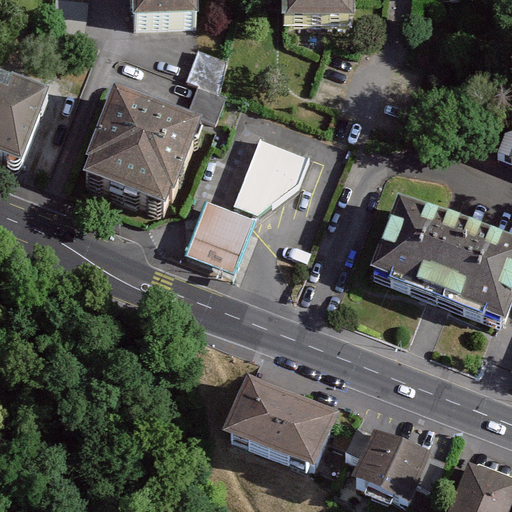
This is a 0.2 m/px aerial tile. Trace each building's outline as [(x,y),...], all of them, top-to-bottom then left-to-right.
[(70,0),(57,0),(54,35),(86,37),(84,5),(70,0)] [(200,34),(198,0),(133,0),(135,37),(200,34)] [(286,0),(287,33),(357,32),(356,0),(286,0)] [(428,0),(429,8),(503,6),(503,0),(428,0)] [(229,67),(200,56),(189,87),(200,91),(189,119),(218,130),(228,102),(222,100),(229,67)] [(0,171),(21,180),(50,107),(0,87),(0,171)] [(202,136),(111,101),(83,176),(86,177),(80,192),(165,224),(170,210),(174,211),(202,136)] [(501,159),(511,163),(511,131),(507,133),(501,159)] [(304,195),(312,165),(262,147),(234,221),(207,210),(187,265),(235,284),(256,229),(304,195)] [(369,283),(504,331),(511,310),(511,251),(396,210),(369,283)] [(248,381),(223,443),(314,481),(340,419),(248,381)] [(361,468),(373,436),(360,431),(348,463),(361,468)] [(412,511),(433,457),(377,435),(355,491),(411,511),(412,511)] [(511,511),(511,485),(472,470),(456,511),(511,511)]
